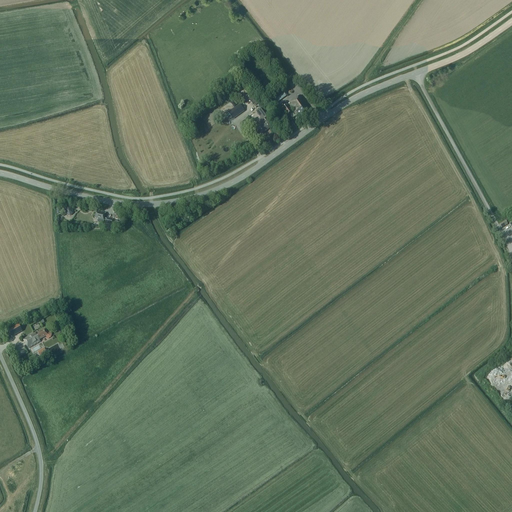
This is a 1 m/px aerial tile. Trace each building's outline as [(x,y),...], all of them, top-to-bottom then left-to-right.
[(273,106),(285,97),(282,91),(269,100),(273,106)] [(296,113),(301,119),(310,113),(308,109),(309,109),(300,96),(288,104),(287,105),(281,109),(286,116),(292,112),(288,106),(289,105),(295,114),(296,113)] [(232,120),(244,111),(239,104),(227,113),(232,120)] [(258,111),(264,119),(268,117),(262,108),(258,111)] [(256,128),(256,129),(255,130),(254,131),(257,135),(258,135),(260,134),(260,135),(270,128),(265,121),(263,123),(261,121),(257,124),(258,126),(256,128)] [(103,224),(103,220),(105,221),(105,223),(112,225),(113,220),(106,218),(106,219),(104,218),(105,213),(101,212),(101,213),(96,212),(94,218),(98,219),(97,223),(103,224)] [(8,331),(11,338),(22,331),(18,325),(8,331)] [(37,332),(23,340),(28,348),(40,341),(39,340),(47,336),(44,330),(38,334),(37,332)] [(37,352),(40,357),(47,353),(44,348),(37,352)]
